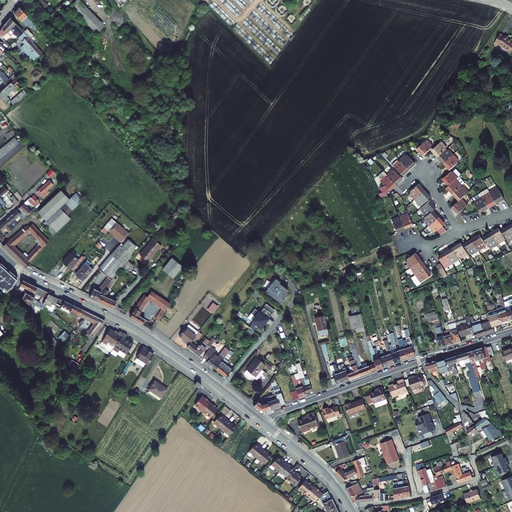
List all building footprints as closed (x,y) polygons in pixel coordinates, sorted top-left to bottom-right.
[(32,0),(49,17),(54,12),(41,0),(32,0)] [(79,0),(76,0),(70,7),(80,17),(88,9),(79,0)] [(20,5),(16,11),(23,19),(25,16),(33,25),(35,22),(20,5)] [(59,17),(66,10),(61,5),(54,12),(59,17)] [(80,17),(97,34),(105,26),(88,9),(80,17)] [(0,30),(0,34),(3,37),(9,30),(12,34),(15,31),(19,35),(24,30),(11,16),(0,30)] [(28,27),(24,31),(27,34),(30,37),(33,33),(28,27)] [(27,34),(22,38),(38,57),(43,52),(30,37),(27,34)] [(495,44),(502,48),(507,40),(504,38),(504,39),(500,36),(495,44)] [(510,42),(507,40),(502,48),(510,54),(511,51),(511,42),(511,41),(510,42)] [(11,80),(16,77),(11,69),(6,72),(11,80)] [(0,82),(3,80),(7,85),(11,81),(6,76),(4,77),(2,74),(0,76),(0,75),(0,82)] [(16,78),(11,82),(15,87),(19,91),(21,90),(22,91),(25,88),(16,78)] [(15,87),(11,82),(6,87),(11,91),(15,87)] [(6,87),(0,92),(0,95),(3,99),(11,91),(6,87)] [(22,95),(19,93),(15,96),(17,98),(19,101),(24,97),(23,95),(22,95)] [(420,154),(423,157),(431,149),(430,148),(432,146),(427,141),(417,150),(420,154)] [(441,142),(431,152),(438,158),(446,150),(446,149),(447,148),(441,142)] [(444,165),(454,155),(449,150),(447,151),(446,150),(438,158),(444,165)] [(400,162),(408,170),(414,164),(408,158),(406,156),(405,157),(404,155),(399,161),(400,162)] [(459,160),(454,155),(444,165),(450,171),(458,162),(459,160)] [(408,170),(400,162),(399,163),(398,162),(392,167),(402,177),(408,170)] [(55,173),(52,169),(47,174),(50,177),(55,173)] [(402,179),(394,171),(393,172),(392,171),(386,176),(388,177),(396,186),(402,179)] [(443,180),(449,187),(457,179),(459,177),(454,172),(452,173),(451,172),(443,180)] [(396,186),(388,177),(386,178),(385,177),(381,181),(386,187),(390,191),(396,186)] [(487,187),(494,185),(492,177),(484,180),(487,187)] [(457,179),(449,187),(447,188),(454,195),(462,187),(461,186),(463,184),(457,179)] [(49,180),(37,192),(43,198),(49,192),(47,190),(53,185),(49,180)] [(414,201),(415,199),(424,191),(418,185),(409,193),(410,194),(409,195),(414,201)] [(0,189),(0,202),(6,210),(7,208),(4,203),(0,197),(8,190),(5,186),(4,186),(0,189)] [(460,201),(461,200),(468,194),(470,192),(464,186),(463,188),(462,187),(454,195),(460,201)] [(388,193),(390,191),(386,187),(384,189),(387,192),(380,194),(381,198),(389,196),(388,193)] [(504,199),(496,188),(490,192),(492,193),(490,194),(496,204),(504,199)] [(496,204),(490,194),(487,189),(480,194),(481,195),(483,199),(489,208),(496,204)] [(38,213),(58,233),(70,221),(60,209),(69,200),(60,191),(38,213)] [(424,191),(415,199),(416,200),(415,202),(420,207),(430,198),(424,191)] [(34,195),(31,198),(37,204),(39,202),(39,201),(34,195)] [(483,199),(481,195),(479,196),(477,196),(474,198),(473,199),(482,213),(489,208),(483,199)] [(30,197),(17,210),(24,217),(31,211),(26,206),(30,202),(35,207),(38,205),(37,204),(31,198),(30,197)] [(453,208),(459,215),(462,211),(469,205),(463,200),(462,201),(461,200),(460,201),(453,208)] [(429,201),(421,209),(422,211),(421,212),(426,217),(433,211),(436,208),(429,201)] [(24,217),(17,210),(6,220),(13,228),(17,224),(13,220),(19,216),(22,219),(24,217)] [(430,226),(439,218),(433,211),(426,217),(424,219),(425,220),(423,221),(429,227),(430,226)] [(400,219),(405,230),(413,227),(410,220),(408,216),(407,216),(407,215),(400,217),(400,219)] [(396,233),(405,230),(400,219),(399,220),(398,218),(391,221),(396,233)] [(439,218),(430,226),(431,227),(430,228),(435,233),(445,224),(439,218)] [(6,220),(0,224),(0,228),(2,231),(4,232),(7,229),(9,232),(13,228),(6,220)] [(30,264),(49,242),(32,225),(28,229),(27,227),(4,246),(26,268),(30,264)] [(125,237),(112,226),(105,235),(115,244),(114,244),(117,247),(125,237)] [(511,230),(510,227),(502,231),(508,241),(509,240),(511,242),(511,241),(511,230)] [(499,229),(491,234),(498,244),(498,243),(499,245),(506,241),(499,229)] [(498,244),(491,234),(484,238),(490,248),(491,248),(492,249),(498,245),(498,244)] [(479,235),(472,240),(479,252),(487,247),(479,235)] [(472,240),(464,245),(471,255),(472,254),(473,256),(479,252),(472,240)] [(159,250),(151,243),(137,258),(145,266),(159,250)] [(461,243),(454,248),(460,258),(461,258),(462,259),(469,255),(461,243)] [(454,248),(447,253),(453,263),(453,262),(454,264),(460,260),(459,259),(460,258),(454,248)] [(108,276),(113,279),(123,267),(124,266),(127,262),(129,260),(116,249),(106,259),(96,272),(96,273),(104,280),(108,276)] [(452,263),(453,263),(447,253),(439,257),(446,269),(453,265),(452,263)] [(410,269),(421,261),(416,254),(406,260),(407,261),(406,263),(410,269)] [(76,263),(68,257),(61,266),(68,272),(76,263)] [(68,272),(71,275),(82,262),(79,260),(76,263),(68,272)] [(183,268),(172,260),(163,272),(174,280),(183,268)] [(11,288),(17,279),(14,277),(15,275),(0,261),(0,286),(3,289),(5,288),(7,291),(11,288)] [(427,268),(421,261),(410,269),(415,275),(416,274),(417,275),(427,268)] [(127,262),(124,266),(130,271),(133,267),(127,262)] [(93,270),(86,264),(77,275),(85,281),(93,270)] [(449,278),(441,265),(438,267),(445,280),(449,278)] [(432,275),(427,268),(417,275),(418,276),(416,277),(417,278),(413,281),(418,287),(421,284),(421,283),(432,275)] [(108,276),(104,280),(106,282),(105,284),(104,284),(98,291),(95,290),(92,295),(90,299),(97,302),(102,293),(112,280),(113,279),(108,276)] [(272,282),(265,290),(282,303),(286,300),(286,299),(288,297),(286,296),(288,293),(287,292),(288,289),(279,283),(281,281),(276,277),(272,282)] [(102,293),(97,302),(114,310),(118,302),(106,296),(110,291),(109,290),(115,282),(112,280),(102,293)] [(47,295),(48,294),(22,281),(18,287),(33,294),(34,294),(44,299),(47,295)] [(43,307),(40,304),(34,300),(23,293),(20,299),(30,311),(34,305),(40,309),(43,307)] [(143,326),(144,323),(146,321),(140,317),(150,301),(163,309),(157,320),(160,322),(169,308),(171,304),(151,293),(148,298),(145,296),(139,305),(132,316),(131,319),(143,326)] [(507,312),(501,293),(498,294),(502,307),(497,308),(498,309),(502,324),(510,321),(507,312)] [(44,299),(40,304),(43,307),(44,308),(51,314),(54,307),(58,301),(47,295),(44,299)] [(442,300),(449,320),(454,318),(448,298),(442,300)] [(58,301),(54,307),(69,314),(70,312),(73,306),(59,299),(58,301)] [(213,314),(218,307),(213,303),(208,310),(213,314)] [(266,303),(260,311),(269,318),(275,310),(266,303)] [(352,315),(360,313),(358,305),(350,307),(352,315)] [(78,319),(82,311),(73,306),(70,312),(69,314),(75,317),(78,319)] [(253,322),(249,326),(255,330),(258,326),(262,328),(269,318),(260,311),(258,310),(258,311),(255,309),(251,313),(255,315),(251,320),(253,322)] [(493,327),(502,324),(498,309),(488,313),(493,327)] [(77,326),(81,329),(86,320),(94,324),(87,334),(93,338),(101,328),(102,325),(104,322),(82,311),(78,319),(77,326)] [(355,328),(364,326),(360,313),(352,315),(348,316),(351,329),(355,328)] [(489,322),(482,324),(485,334),(494,332),(493,327),(488,313),(486,313),(489,322)] [(439,319),(438,314),(421,318),(423,324),(433,321),(439,319)] [(328,333),(324,315),(314,317),(315,322),(317,322),(317,324),(316,325),(319,335),(328,333)] [(456,323),(460,337),(474,332),(469,317),(469,316),(465,318),(466,320),(456,323)] [(476,337),(485,334),(482,324),(480,320),(474,322),(472,316),(469,317),(474,332),(476,337)] [(447,330),(443,331),(447,346),(454,344),(448,325),(447,322),(444,323),(447,330)] [(434,325),(440,348),(447,346),(443,331),(440,323),(434,325)] [(454,344),(462,342),(460,337),(456,323),(448,325),(454,344)] [(189,326),(186,329),(197,337),(200,334),(189,326)] [(364,326),(355,328),(356,332),(361,331),(363,339),(362,340),(365,354),(370,353),(370,350),(367,340),(366,336),(365,330),(364,326)] [(115,347),(124,334),(119,331),(118,333),(110,329),(102,341),(107,345),(104,349),(111,353),(115,347)] [(197,337),(186,329),(184,333),(183,332),(181,334),(182,335),(180,337),(185,340),(184,342),(190,347),(197,337)] [(407,358),(415,356),(411,346),(412,346),(410,339),(408,329),(404,330),(407,340),(403,341),(405,348),(404,348),(407,358)] [(200,334),(197,337),(190,347),(189,348),(195,353),(201,345),(197,342),(200,338),(201,339),(205,334),(202,331),(200,333),(200,334)] [(64,332),(59,337),(63,342),(69,336),(64,332)] [(394,363),(400,360),(397,351),(395,345),(396,344),(393,333),(389,334),(392,345),(393,345),(393,348),(389,349),(391,353),(394,363)] [(113,350),(118,353),(120,351),(127,355),(134,344),(126,339),(127,336),(124,334),(115,347),(113,350)] [(360,375),(376,369),(374,363),(367,366),(366,363),(361,365),(356,348),(353,337),(352,335),(348,336),(353,356),(354,359),(358,370),(360,375)] [(49,339),(56,348),(60,345),(53,337),(49,339)] [(217,341),(213,337),(208,344),(209,345),(208,347),(203,344),(196,353),(204,359),(205,357),(212,348),(215,344),(217,341)] [(431,352),(435,351),(432,338),(427,339),(431,352)] [(384,355),(387,365),(394,363),(391,353),(389,349),(388,347),(389,346),(387,339),(383,341),(387,354),(384,355)] [(400,360),(407,358),(404,348),(405,348),(403,341),(402,339),(398,340),(400,348),(401,349),(397,351),(400,360)] [(374,363),(376,369),(383,367),(377,354),(377,353),(375,354),(370,340),(367,340),(370,350),(370,353),(373,359),(374,363)] [(490,355),(486,346),(476,350),(479,360),(480,364),(483,373),(488,372),(485,363),(487,362),(486,358),(487,358),(489,362),(492,361),(490,355)] [(144,351),(145,349),(142,347),(135,358),(147,366),(153,356),(144,351)] [(511,358),(511,347),(502,351),(506,361),(511,358)] [(217,352),(212,348),(205,357),(210,362),(209,363),(218,370),(224,362),(229,355),(225,352),(220,358),(215,355),(217,352)] [(377,354),(383,367),(387,365),(384,355),(382,349),(380,350),(381,352),(377,354)] [(224,362),(218,370),(227,377),(231,372),(233,369),(231,367),(229,365),(231,362),(229,360),(236,353),(233,350),(229,355),(224,362)] [(479,360),(476,350),(468,352),(472,363),(478,382),(481,381),(479,375),(480,375),(476,365),(480,364),(479,360)] [(468,352),(458,355),(460,361),(461,365),(467,363),(470,372),(469,373),(470,378),(469,378),(476,398),(483,396),(478,382),(472,363),(468,352)] [(460,361),(458,355),(446,359),(451,375),(451,376),(458,373),(454,363),(460,361)] [(262,370),(266,365),(256,358),(244,373),(249,377),(252,373),(255,376),(261,369),(262,370)] [(347,374),(349,379),(360,375),(358,370),(354,359),(349,361),(352,372),(347,374)] [(440,372),(441,373),(449,371),(446,359),(437,362),(440,372)] [(437,362),(437,360),(426,363),(428,371),(430,373),(437,371),(437,372),(440,372),(437,362)] [(72,361),(68,367),(75,372),(79,366),(72,361)] [(300,378),(305,393),(310,391),(312,390),(310,385),(311,385),(309,379),(304,380),(303,378),(303,377),(304,377),(299,363),(295,364),(298,373),(300,378)] [(343,363),(337,366),(337,367),(339,372),(342,381),(349,379),(347,374),(346,370),(343,363)] [(336,384),(342,381),(339,372),(337,367),(337,366),(336,364),(330,366),(330,368),(336,384)] [(257,379),(263,371),(262,370),(261,369),(255,376),(252,373),(249,377),(251,379),(252,378),(255,380),(257,379)] [(299,398),(306,395),(305,393),(300,378),(296,380),(294,375),(291,376),(296,390),(299,398)] [(408,378),(413,391),(425,386),(421,375),(415,378),(414,376),(408,378)] [(408,392),(404,380),(397,383),(398,385),(394,386),(394,385),(389,387),(393,398),(408,392)] [(439,404),(446,399),(431,380),(428,382),(432,397),(434,396),(437,400),(436,401),(439,404)] [(163,398),(169,390),(157,382),(151,390),(163,398)] [(279,405),(285,403),(279,388),(278,385),(277,385),(273,387),(274,390),(275,394),(279,405)] [(388,403),(383,388),(378,390),(378,391),(370,394),(370,395),(366,397),(369,405),(374,403),(374,405),(378,403),(379,405),(379,406),(381,407),(388,403)] [(270,408),(279,405),(275,394),(274,390),(271,391),(273,394),(269,396),(271,400),(267,402),(270,408)] [(290,392),(293,400),(299,398),(296,390),(290,392)] [(459,402),(456,393),(449,395),(456,401),(459,402)] [(262,404),(258,400),(253,406),(259,410),(262,411),(270,408),(267,402),(271,400),(269,396),(265,397),(266,402),(262,404)] [(196,410),(200,414),(208,404),(205,401),(206,400),(203,398),(202,399),(200,397),(193,406),(197,409),(196,410)] [(366,410),(363,400),(354,404),(351,405),(350,404),(345,406),(350,417),(358,414),(358,413),(366,410)] [(208,404),(200,414),(204,416),(205,415),(209,418),(216,410),(213,408),(214,407),(212,405),(211,406),(208,404)] [(328,410),(323,412),(327,421),(337,417),(338,418),(341,417),(338,409),(335,410),(334,409),(328,411),(328,410)] [(484,419),(475,425),(474,426),(477,430),(478,431),(482,428),(490,422),(488,420),(489,418),(487,410),(479,412),(484,419)] [(467,431),(470,435),(477,430),(474,426),(475,425),(468,415),(464,412),(463,415),(465,424),(468,421),(470,423),(469,424),(471,428),(470,429),(467,431)] [(424,434),(435,430),(433,423),(432,424),(431,420),(431,419),(429,413),(418,417),(419,421),(415,422),(418,429),(421,428),(424,434)] [(320,427),(315,414),(307,417),(307,418),(308,420),(304,421),(304,420),(298,423),(303,435),(308,433),(309,430),(311,430),(320,427)] [(220,431),(228,421),(219,415),(212,424),(217,427),(216,428),(220,431)] [(228,421),(220,431),(223,434),(224,433),(229,437),(236,428),(228,421)] [(446,430),(449,441),(453,439),(452,437),(455,436),(453,432),(462,427),(460,422),(446,430)] [(482,428),(490,441),(500,434),(502,437),(504,436),(490,422),(482,428)] [(511,433),(511,423),(502,427),(504,434),(511,433)] [(340,458),(349,455),(349,453),(345,442),(347,441),(346,436),(333,441),(334,445),(335,445),(340,458)] [(395,450),(392,439),(380,444),(387,464),(399,460),(396,452),(395,450)] [(429,441),(420,444),(422,449),(430,446),(429,441)] [(457,448),(462,447),(460,441),(450,445),(453,456),(458,456),(457,448)] [(264,450),(256,444),(249,452),(253,456),(252,457),(256,460),(264,450)] [(272,457),(264,450),(256,460),(260,463),(260,462),(265,465),(272,457)] [(492,458),(496,466),(507,461),(506,457),(504,458),(502,453),(492,458)] [(279,474),(286,464),(278,458),(271,466),(276,470),(275,471),(279,474)] [(367,466),(364,458),(354,461),(355,464),(360,478),(372,473),(370,467),(368,468),(369,471),(367,472),(365,467),(367,466)] [(437,475),(444,472),(443,467),(442,465),(443,464),(442,461),(436,463),(438,466),(434,468),(437,475)] [(450,476),(453,484),(458,482),(452,466),(450,461),(446,463),(447,465),(443,467),(444,472),(450,470),(452,475),(450,476)] [(496,466),(500,475),(510,471),(507,465),(509,465),(507,461),(496,466)] [(425,493),(429,492),(427,485),(431,483),(426,470),(424,463),(416,466),(417,471),(418,476),(421,475),(424,485),(423,487),(425,493)] [(286,464),(279,474),(282,476),(283,475),(287,479),(294,470),(286,464)] [(458,483),(472,478),(470,473),(461,476),(459,468),(458,464),(452,466),(458,482),(458,483)] [(357,473),(355,468),(344,473),(340,469),(336,473),(344,482),(349,477),(353,475),(354,479),(358,477),(357,473)] [(430,469),(426,470),(431,483),(435,481),(438,489),(446,486),(444,479),(439,480),(438,478),(437,475),(433,477),(430,469)] [(298,473),(294,470),(287,479),(285,480),(288,483),(294,487),(301,479),(298,477),(301,475),(298,473)] [(395,500),(401,498),(399,487),(396,488),(396,485),(397,485),(396,479),(397,478),(397,475),(392,476),(393,480),(395,500)] [(375,501),(385,500),(385,493),(381,493),(380,482),(393,480),(392,476),(373,479),(373,482),(374,487),(374,489),(375,501)] [(511,476),(502,481),(506,490),(511,487),(511,476)] [(407,480),(403,481),(406,498),(411,497),(407,480)] [(299,492),(302,495),(309,487),(307,485),(308,483),(305,481),(304,482),(302,481),(294,490),(298,493),(299,492)] [(351,487),(346,489),(350,497),(356,495),(357,495),(368,492),(367,489),(362,491),(358,484),(351,487)] [(308,502),(319,495),(315,491),(316,490),(313,488),(312,489),(309,487),(302,495),(307,498),(305,500),(308,502)] [(356,502),(375,501),(374,489),(374,487),(370,488),(367,488),(367,489),(368,492),(368,495),(360,496),(360,497),(358,498),(356,498),(356,502)] [(464,494),(467,503),(480,498),(477,490),(473,491),(470,492),(464,494)] [(322,494),(319,497),(326,511),(335,506),(327,491),(322,494)]
